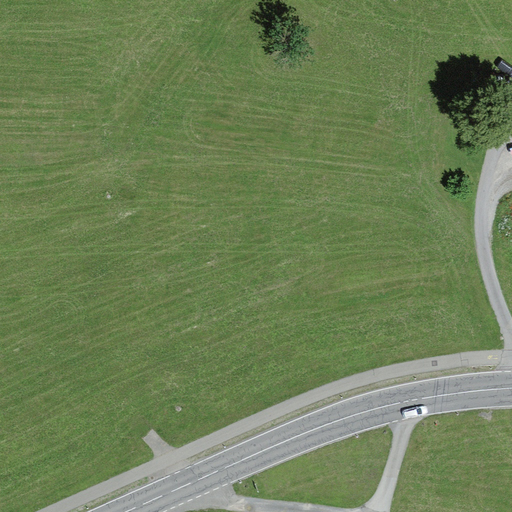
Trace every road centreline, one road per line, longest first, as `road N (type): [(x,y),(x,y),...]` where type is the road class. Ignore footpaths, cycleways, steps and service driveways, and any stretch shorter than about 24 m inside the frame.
road 1 (primary): [(511,388),(353,414),(127,511)]
road 2 (track): [(511,353),(473,227),(493,130),(511,93)]
